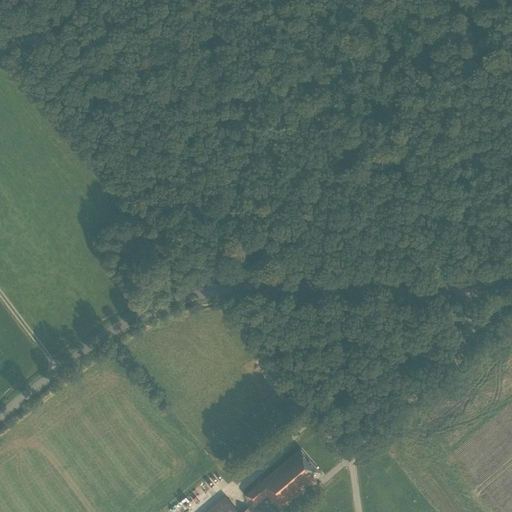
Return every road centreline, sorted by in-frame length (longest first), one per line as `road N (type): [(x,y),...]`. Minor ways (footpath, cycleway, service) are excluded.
road 1 (tertiary): [(0,416),(119,326),(192,296),(270,285),(452,286),(511,274)]
road 2 (track): [(281,0),(373,131),(506,276)]
road 3 (track): [(214,291),(304,407)]
